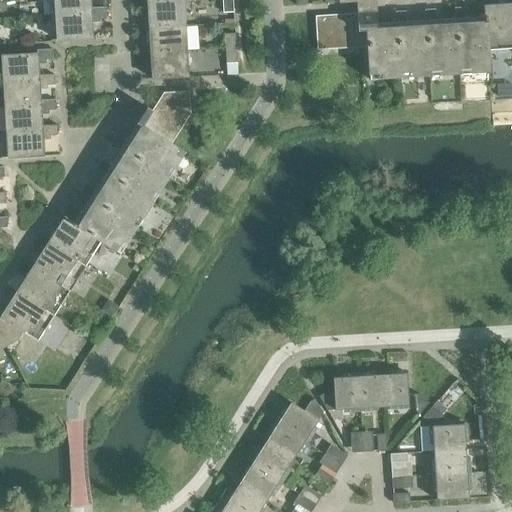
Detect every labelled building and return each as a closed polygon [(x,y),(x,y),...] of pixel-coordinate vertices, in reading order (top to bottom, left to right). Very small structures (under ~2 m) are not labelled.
[(53,0),(55,15),(91,13),(90,9),(89,0),(53,0)] [(232,0),(221,0),(223,13),(233,13),(232,0)] [(147,3),(149,29),(184,26),(183,1),(147,3)] [(511,4),(484,7),(484,23),(485,23),(487,50),(488,50),(511,48),(511,4)] [(91,13),(55,15),(56,41),(92,39),(91,19),(106,18),(105,8),(90,9),(91,13)] [(485,23),(484,23),(465,24),(464,8),(454,9),(455,25),(435,26),(434,10),(424,10),(425,27),(406,28),(405,12),(395,12),(396,29),(376,30),(375,13),(357,14),(359,48),(367,47),(369,81),(489,73),(488,50),(487,50),(485,23)] [(316,17),(314,17),(317,50),(318,50),(351,48),(348,15),(316,17)] [(149,29),(150,54),(186,51),(184,26),(149,29)] [(224,35),(225,49),(235,49),(234,34),(224,35)] [(235,49),(225,49),(226,64),(236,63),(235,49)] [(1,56),(3,82),(38,80),(38,76),(37,61),(53,60),(52,50),(36,51),(37,54),(1,56)] [(186,51),(150,54),(152,80),(187,77),(186,51)] [(236,63),(226,64),(226,76),(237,75),(236,63)] [(3,82),(4,107),(40,105),(40,101),(39,86),(54,85),(53,75),(38,76),(38,80),(3,82)] [(127,118),(141,127),(170,145),(190,114),(188,92),(163,93),(152,111),(137,102),(127,118)] [(4,107),(6,133),(42,130),(41,126),(40,111),(56,110),(55,100),(40,101),(40,105),(4,107)] [(42,130),(6,133),(7,159),(43,156),(42,137),(57,136),(56,125),(41,126),(42,130)] [(69,210),(64,218),(101,242),(101,243),(120,255),(184,154),(170,145),(141,127),(131,144),(117,135),(111,144),(125,153),(115,169),(101,160),(95,169),(109,178),(99,194),(85,185),(79,194),(93,203),(83,219),(69,210)] [(64,218),(48,243),(85,267),(101,243),(101,242),(64,218)] [(48,243),(32,268),(69,291),(85,267),(48,243)] [(32,268),(17,293),(54,316),(69,291),(32,268)] [(0,319),(22,333),(37,342),(54,316),(17,293),(0,319)] [(105,303),(100,310),(111,317),(117,307),(111,303),(105,303)] [(0,319),(0,318),(0,339),(5,348),(17,341),(22,333),(0,319)] [(406,374),(381,375),(383,408),(408,406),(406,374)] [(381,375),(357,377),(359,409),(383,408),(381,375)] [(359,409),(357,377),(332,378),(333,394),(322,395),(318,397),(326,411),(359,409)] [(415,412),(418,415),(428,403),(418,395),(414,395),(415,412)] [(290,403),(277,424),(304,441),(322,414),(314,400),(309,402),(304,411),(290,403)] [(479,404),(473,407),(473,414),(477,416),(478,440),(485,439),(483,403),(479,404)] [(432,407),(422,418),(425,421),(442,420),(442,415),(432,407)] [(277,424),(264,444),(292,462),(304,441),(277,424)] [(432,427),(433,452),(465,450),(464,425),(432,427)] [(376,435),(377,452),(386,451),(385,434),(376,435)] [(253,446),(244,460),(279,482),(292,462),(264,444),(260,450),(253,446)] [(433,452),(434,476),(467,474),(465,450),(433,452)] [(389,454),(390,463),(407,462),(406,453),(389,454)] [(242,479),(238,485),(266,502),(279,482),(244,460),(235,474),(242,479)] [(319,469),(314,476),(328,485),(333,478),(319,469)] [(467,474),(434,476),(436,501),(468,499),(467,474)] [(328,485),(314,476),(310,483),(324,492),(328,485)] [(227,486),(218,501),(236,511),(259,511),(266,502),(238,485),(234,491),(227,486)] [(392,495),(392,503),(409,502),(409,494),(392,495)] [(236,511),(218,501),(211,511),(236,511)]
